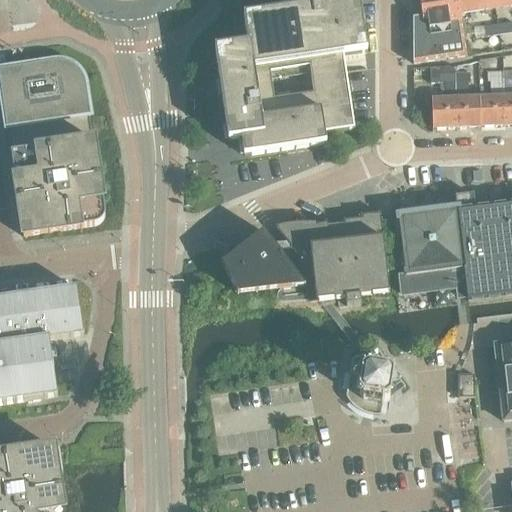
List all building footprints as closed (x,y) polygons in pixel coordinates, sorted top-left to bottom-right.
[(215,50),(228,141),(241,139),(243,156),(326,144),(324,134),(353,130),(342,56),(366,52),(358,0),(243,17),(247,45),(215,50)] [(461,23),(459,15),(457,0),(418,0),(422,18),(412,19),(412,65),(466,57),(461,23)] [(457,0),(459,15),(495,9),(493,0),(457,0)] [(511,0),(493,0),(495,9),(511,6),(511,0)] [(511,23),(497,25),(499,36),(511,33),(511,23)] [(484,38),(499,36),(497,25),(482,28),(484,38)] [(94,141),(85,85),(82,77),(77,70),(70,65),(62,62),(54,62),(0,70),(0,90),(6,126),(7,126),(11,151),(9,151),(10,154),(94,141)] [(454,68),(429,69),(430,84),(441,84),(441,101),(430,101),(431,130),(456,129),(454,74),(454,68)] [(511,71),(502,72),(502,81),(511,81),(511,71)] [(490,99),(478,99),(479,128),(504,127),(503,98),(502,72),(486,73),(487,83),(489,83),(490,99)] [(469,74),(454,74),(456,129),(479,128),(478,99),(468,100),(468,83),(470,83),(469,74)] [(511,97),(503,98),(504,127),(511,126),(511,97)] [(104,212),(94,141),(10,154),(23,237),(94,226),(100,224),(104,219),(104,212)] [(456,211),(397,218),(404,278),(406,293),(452,287),(452,289),(454,304),(511,297),(511,204),(474,209),(472,196),(472,195),(454,197),(454,198),(456,211)] [(315,227),(315,224),(295,224),(275,228),(287,244),(273,245),(277,250),(290,249),(312,277),(317,304),(324,303),(344,300),(345,308),(360,306),(359,299),(389,296),(386,278),(379,214),(359,216),(360,219),(342,221),(342,224),(326,226),(326,223),(324,223),(325,226),(315,227)] [(276,250),(277,250),(273,245),(263,233),(220,265),(234,292),(282,286),(282,290),(294,289),(294,285),(302,284),(276,250)] [(0,404),(57,397),(49,341),(83,336),(77,289),(0,300),(0,404)] [(511,343),(494,345),(502,422),(511,420),(511,343)] [(388,401),(388,400),(405,387),(375,350),(350,360),(351,362),(351,361),(345,397),(350,405),(356,410),(364,414),(370,416),(375,416),(381,416),(381,415),(380,415),(381,404),(383,404),(388,401)] [(474,398),(473,375),(458,375),(458,398),(474,398)] [(0,511),(63,511),(54,448),(0,456),(0,511)]
